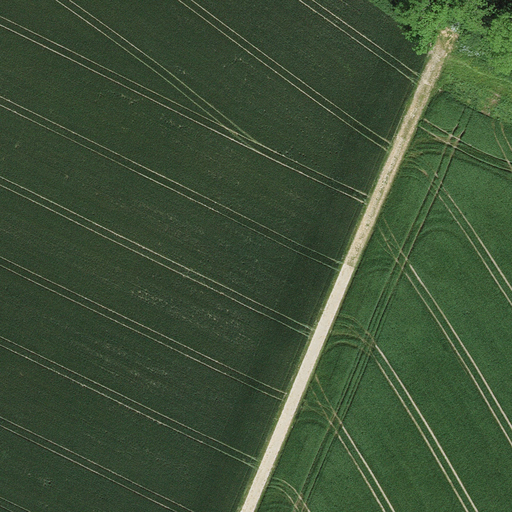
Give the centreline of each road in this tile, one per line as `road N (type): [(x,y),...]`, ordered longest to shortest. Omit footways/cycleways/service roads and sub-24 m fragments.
road 1 (track): [(350,265),(247,511)]
road 2 (track): [(350,265),(441,55)]
